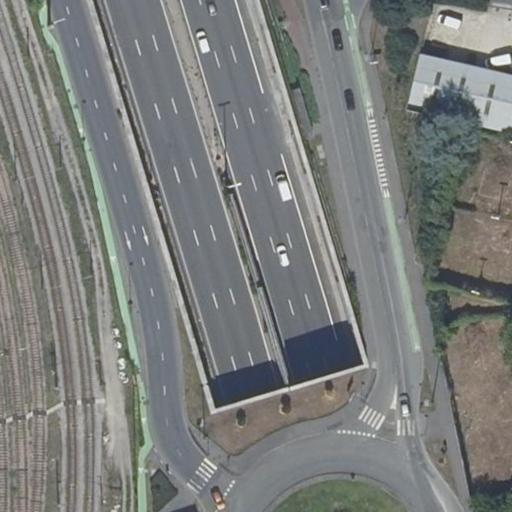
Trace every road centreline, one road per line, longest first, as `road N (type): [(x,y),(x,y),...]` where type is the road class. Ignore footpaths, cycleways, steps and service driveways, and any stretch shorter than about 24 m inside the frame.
road 1 (primary): [(62,0),(156,323),(168,429),(235,511)]
road 2 (motorway): [(366,511),(209,0)]
road 3 (motorway): [(134,0),(290,511)]
road 4 (primary): [(329,0),(398,370)]
